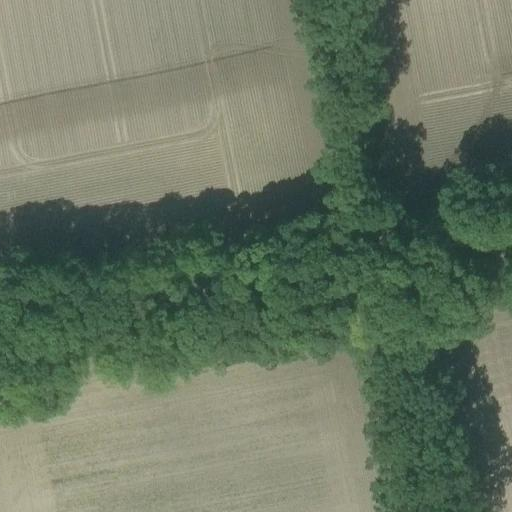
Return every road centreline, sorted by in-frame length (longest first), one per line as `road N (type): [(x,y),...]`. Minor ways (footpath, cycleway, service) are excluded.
road 1 (track): [(0,330),(382,255)]
road 2 (track): [(382,255),(431,511)]
road 3 (track): [(382,255),(334,0)]
road 4 (track): [(382,255),(511,229)]
